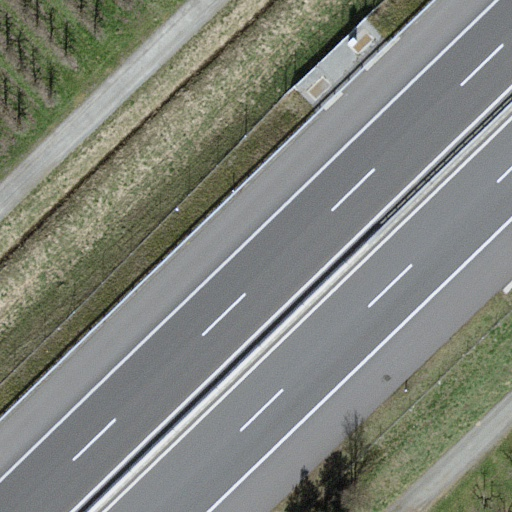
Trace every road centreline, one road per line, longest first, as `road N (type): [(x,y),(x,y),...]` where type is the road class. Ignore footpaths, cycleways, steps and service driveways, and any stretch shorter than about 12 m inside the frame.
road 1 (motorway): [(511,34),(17,511)]
road 2 (motorway): [(155,511),(511,167)]
road 3 (track): [(0,209),(219,0)]
road 4 (track): [(511,403),(400,511)]
